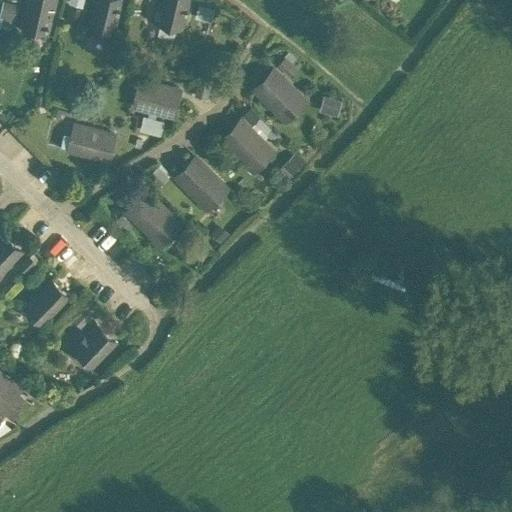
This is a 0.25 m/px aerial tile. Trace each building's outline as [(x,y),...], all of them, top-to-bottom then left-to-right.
[(56,0),(22,0),(17,26),(49,34),(56,0)] [(123,0),(89,0),(84,24),(116,32),(123,0)] [(190,0),(156,0),(151,21),(183,30),(190,0)] [(275,61),(288,71),(298,59),(285,49),(275,61)] [(298,92),(273,67),(254,86),(279,111),(298,92)] [(180,87),(140,78),(134,104),(173,113),(180,87)] [(139,127),(159,131),(162,117),(142,113),(139,127)] [(240,117),(221,137),(247,162),(266,142),(240,117)] [(103,129),(76,121),(73,133),(80,135),(76,149),(108,158),(113,138),(101,135),(103,129)] [(220,180),(194,155),(175,174),(201,199),(220,180)] [(173,216),(146,189),(127,209),(154,235),(173,216)] [(0,277),(25,252),(2,229),(0,230),(0,277)] [(48,274),(20,303),(44,326),(72,297),(48,274)] [(95,320),(70,346),(94,369),(119,342),(95,320)] [(18,385),(0,370),(0,404),(12,414),(24,398),(15,390),(18,385)] [(0,430),(8,421),(0,413),(0,430)]
